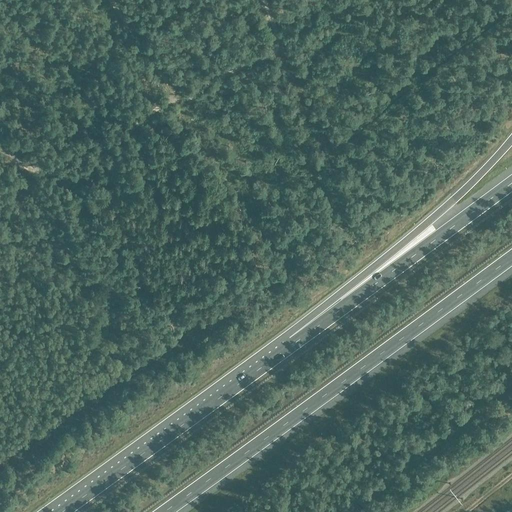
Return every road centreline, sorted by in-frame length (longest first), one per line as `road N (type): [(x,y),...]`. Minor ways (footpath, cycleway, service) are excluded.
road 1 (motorway): [(164,511),(511,258)]
road 2 (track): [(0,459),(289,271),(250,207)]
road 3 (track): [(250,207),(511,9)]
road 4 (track): [(3,145),(23,167),(70,170),(152,113),(279,50)]
road 5 (motorway): [(511,138),(293,344)]
road 6 (motorway): [(293,344),(63,511)]
road 7 (motorway): [(511,184),(293,344)]
road 8 (track): [(112,0),(250,207)]
